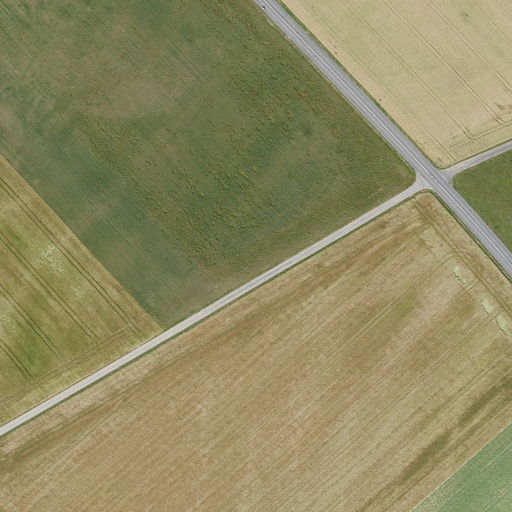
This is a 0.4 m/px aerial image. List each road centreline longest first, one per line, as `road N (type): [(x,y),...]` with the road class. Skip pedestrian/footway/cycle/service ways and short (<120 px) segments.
road 1 (track): [(0,430),(427,184),(511,146)]
road 2 (secondary): [(263,0),(511,267)]
